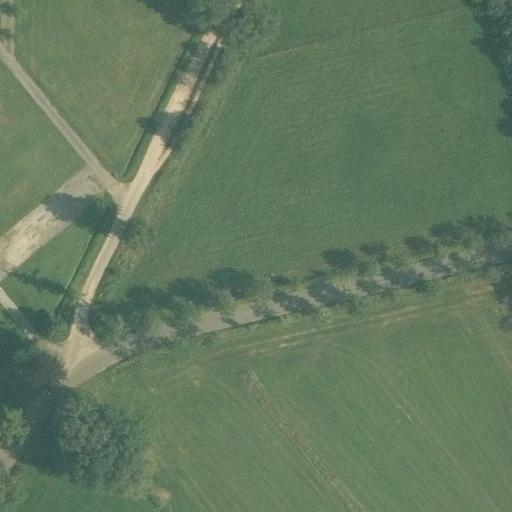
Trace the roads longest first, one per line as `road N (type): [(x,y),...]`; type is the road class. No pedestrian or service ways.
road 1 (tertiary): [(511,250),(167,332),(77,367)]
road 2 (unclassified): [(77,367),(89,287),(143,176)]
road 3 (track): [(143,176),(228,0)]
road 4 (tertiary): [(0,472),(32,416),(77,367)]
